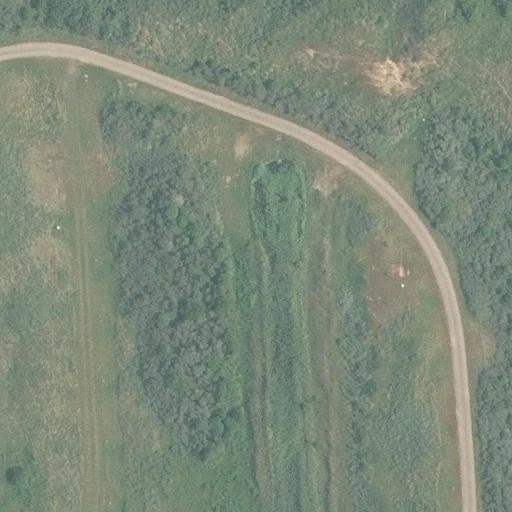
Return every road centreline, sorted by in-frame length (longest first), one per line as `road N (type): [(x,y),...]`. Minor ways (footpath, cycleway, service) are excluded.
road 1 (unclassified): [(470,511),(473,410),(465,352),(426,240),(375,164),(88,54),(0,55)]
road 2 (track): [(90,511),(67,53)]
